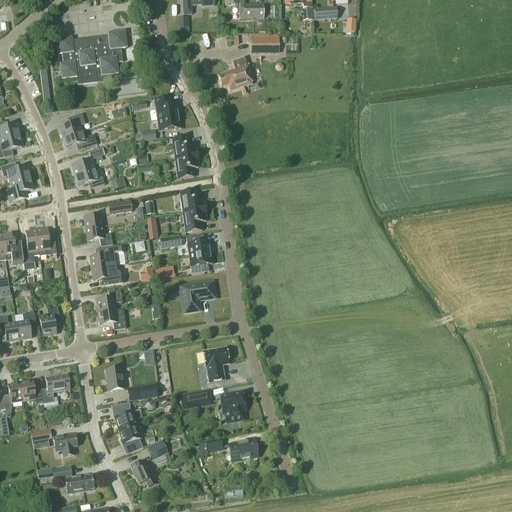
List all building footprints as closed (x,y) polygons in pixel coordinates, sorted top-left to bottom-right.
[(202,7),(215,7),(214,0),(182,0),(184,16),(191,16),(191,7),(202,6),(202,7)] [(263,20),(263,5),(245,6),(244,0),(224,0),(224,7),(238,7),(238,20),(263,20)] [(311,0),(284,0),(285,5),(302,4),(305,10),(306,22),(313,21),(311,0)] [(336,21),(336,9),(313,10),(314,22),(336,21)] [(188,34),(187,18),(177,18),(177,35),(188,34)] [(350,19),(350,32),(360,32),(360,19),(350,19)] [(109,83),(108,76),(118,75),(117,64),(122,63),(121,50),(126,49),(124,32),(107,34),(108,37),(72,41),(72,38),(56,40),(58,56),(61,56),(62,65),(59,65),(60,80),(76,79),(77,87),(109,83)] [(278,39),(250,39),(251,53),(279,53),(278,39)] [(234,72),(218,77),(221,87),(227,85),(229,92),(252,85),(244,59),(231,63),(234,72)] [(50,103),(46,69),(39,69),(43,104),(50,103)] [(171,99),(154,102),(157,121),(179,118),(177,107),(172,107),(171,99)] [(125,109),(111,112),(113,120),(126,117),(125,109)] [(62,139),(81,133),(79,127),(85,125),(81,115),(67,120),(69,125),(59,129),(62,139)] [(180,130),(179,118),(157,121),(158,133),(180,130)] [(0,140),(0,141),(19,137),(16,125),(5,128),(4,122),(0,122),(0,140)] [(154,132),(141,134),(142,143),(155,141),(154,132)] [(83,139),(81,133),(62,139),(65,150),(75,147),(77,152),(97,146),(93,136),(83,139)] [(19,137),(0,141),(2,148),(0,148),(0,160),(13,157),(11,151),(22,148),(19,137)] [(174,161),(197,157),(196,150),(195,150),(194,146),(189,146),(188,138),(171,140),(174,161)] [(102,149),(88,154),(90,161),(104,156),(102,149)] [(198,164),(197,157),(174,161),(177,181),(193,179),(192,170),(198,169),(197,164),(198,164)] [(74,177),(94,171),(90,161),(71,167),(74,177)] [(27,168),(16,170),(15,165),(0,168),(3,179),(8,177),(10,184),(30,179),(27,168)] [(140,174),(152,172),(151,165),(139,167),(140,174)] [(96,177),(94,171),(74,177),(78,188),(88,185),(90,190),(104,186),(101,176),(96,177)] [(10,184),(12,191),(6,193),(9,204),(27,200),(26,193),(33,191),(30,179),(10,184)] [(110,183),(113,192),(125,188),(122,179),(110,183)] [(179,194),(182,214),(205,211),(204,204),(203,204),(202,199),(196,200),(195,191),(179,194)] [(130,203),(107,206),(109,216),(131,213),(130,203)] [(206,218),(205,211),(182,214),(185,235),(201,232),(200,223),(206,223),(205,218),(206,218)] [(85,231),(103,228),(101,216),(83,219),(85,231)] [(146,221),(149,241),(158,240),(155,220),(146,221)] [(87,243),(99,241),(100,248),(112,247),(111,235),(104,236),(103,228),(85,231),(87,243)] [(39,258),(46,257),(56,255),(54,240),(48,241),(47,231),(36,232),(39,257),(39,258)] [(24,272),(35,270),(33,258),(39,257),(36,232),(25,234),(26,244),(20,245),(23,264),(24,272)] [(11,265),(23,264),(20,245),(20,242),(14,243),(13,235),(2,237),(4,257),(5,262),(11,262),(11,265)] [(181,248),(179,237),(159,240),(160,251),(181,248)] [(189,257),(210,254),(208,242),(187,245),(189,257)] [(91,271),(117,267),(115,255),(121,255),(122,253),(122,247),(94,251),(95,258),(89,259),(91,271)] [(212,265),(210,254),(189,257),(192,275),(205,273),(205,268),(206,266),(212,265)] [(92,282),(99,281),(100,288),(122,284),(121,274),(118,274),(117,267),(91,271),(92,282)] [(169,279),(168,268),(154,271),(156,281),(169,279)] [(51,279),(50,271),(42,272),(44,280),(51,279)] [(0,281),(0,289),(9,289),(7,281),(0,281)] [(198,312),(197,301),(213,299),(212,285),(180,289),(184,314),(198,312)] [(0,291),(0,298),(0,299),(10,297),(9,290),(0,291)] [(95,302),(97,314),(116,312),(115,305),(122,304),(120,291),(108,293),(109,300),(95,302)] [(39,318),(42,338),(56,335),(54,325),(60,324),(57,309),(47,311),(48,317),(39,318)] [(114,332),(125,330),(123,311),(116,312),(97,314),(99,327),(113,325),(114,332)] [(23,323),(16,324),(19,342),(31,340),(29,327),(35,326),(33,314),(22,316),(23,323)] [(6,344),(19,342),(16,324),(8,325),(6,318),(0,319),(0,331),(4,331),(6,344)] [(221,367),(228,365),(226,350),(202,353),(205,369),(206,369),(209,385),(224,382),(221,367)] [(105,371),(109,393),(123,390),(120,369),(105,371)] [(40,391),(42,405),(54,404),(52,393),(69,391),(67,376),(45,380),(47,390),(40,391)] [(32,382),(19,384),(23,403),(33,401),(36,406),(42,405),(40,391),(33,392),(32,382)] [(4,397),(2,397),(5,411),(6,420),(10,419),(11,410),(12,405),(23,403),(19,384),(7,386),(9,396),(4,397)] [(155,385),(126,390),(129,403),(157,399),(155,385)] [(210,404),(208,392),(182,396),(184,408),(210,404)] [(244,412),(241,394),(219,398),(221,407),(224,407),(227,424),(243,421),(241,412),(244,412)] [(118,432),(137,427),(135,420),(140,418),(138,412),(131,415),(130,411),(129,405),(114,407),(115,414),(116,414),(117,419),(114,420),(118,432)] [(141,440),(137,427),(118,432),(122,445),(125,444),(126,449),(126,450),(129,456),(142,450),(140,443),(139,440),(141,440)] [(51,441),(49,431),(30,434),(31,444),(51,441)] [(53,439),(55,453),(61,452),(62,459),(74,457),(73,450),(73,449),(77,448),(75,437),(71,438),(71,436),(53,439)] [(161,442),(147,448),(153,462),(168,455),(161,442)] [(256,458),(253,442),(221,448),(222,449),(229,447),(231,463),(256,458)] [(139,486),(145,484),(147,489),(155,486),(145,462),(130,468),(139,486)] [(72,477),(70,468),(51,470),(51,472),(40,473),(41,480),(53,478),(53,480),(72,477)] [(65,480),(67,496),(90,492),(90,491),(93,490),(91,477),(87,478),(87,476),(65,480)]
